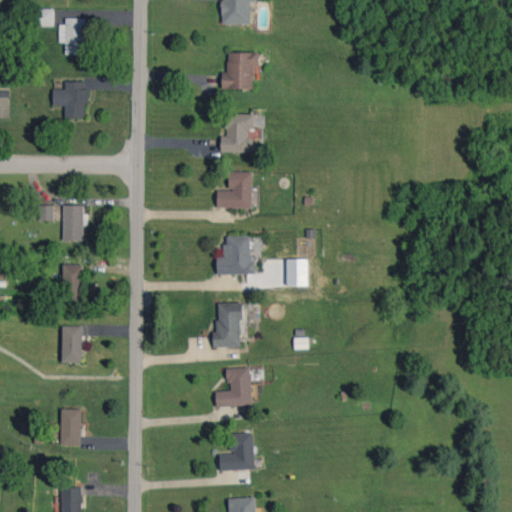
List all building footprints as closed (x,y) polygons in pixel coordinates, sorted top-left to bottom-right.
[(257,1),(256,0),(222,0),(222,23),(251,24),(251,1),(257,1)] [(54,8),(30,9),(30,25),(54,25),(54,8)] [(86,18),(62,18),(62,42),(66,42),(66,54),(86,54),(86,18)] [(253,89),(254,65),(259,65),(259,52),(228,52),(228,71),(222,71),(222,88),(253,89)] [(53,89),(53,105),(66,106),(65,117),(86,117),(87,82),(65,81),(65,89),(53,89)] [(255,114),(227,113),(226,136),(222,136),(221,151),(250,152),(251,131),(254,131),(255,114)] [(252,208),(253,171),(229,171),(229,189),(218,189),(217,207),(252,208)] [(54,205),(39,205),(39,220),(54,220),(54,205)] [(84,205),(64,205),(64,240),(85,240),(85,220),(84,220),(84,205)] [(218,275),(253,273),(252,235),(225,236),(226,257),(217,257),(218,275)] [(308,259),(288,259),(288,285),(308,286),(308,259)] [(82,264),(65,264),(64,299),(82,299),(82,264)] [(242,346),(241,302),(218,303),(218,331),(213,331),(214,347),(242,346)] [(62,362),(82,362),(83,326),(63,325),(62,362)] [(252,405),(250,367),(228,368),(229,390),(216,391),(217,406),(252,405)] [(61,440),(61,445),(81,445),(82,409),(62,408),(61,423),(52,423),(51,440),(61,440)] [(255,468),(253,432),(231,434),(231,453),(220,454),(221,470),(255,468)] [(81,511),(81,487),(62,487),(62,511),(81,511)] [(229,498),(229,511),(258,511),(258,497),(229,498)]
